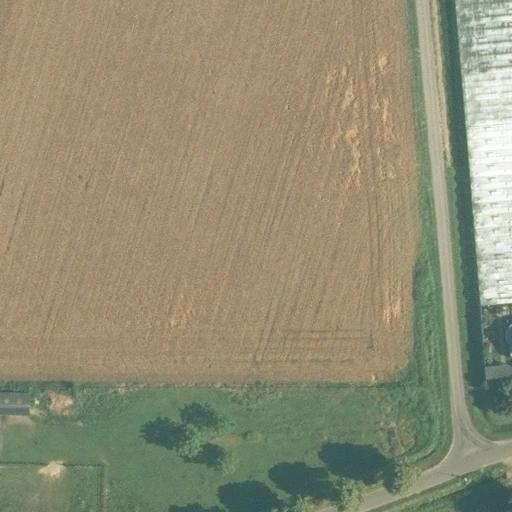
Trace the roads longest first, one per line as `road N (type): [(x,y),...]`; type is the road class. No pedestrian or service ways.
road 1 (unclassified): [(466,462),(422,0)]
road 2 (unclassified): [(466,462),(329,511)]
